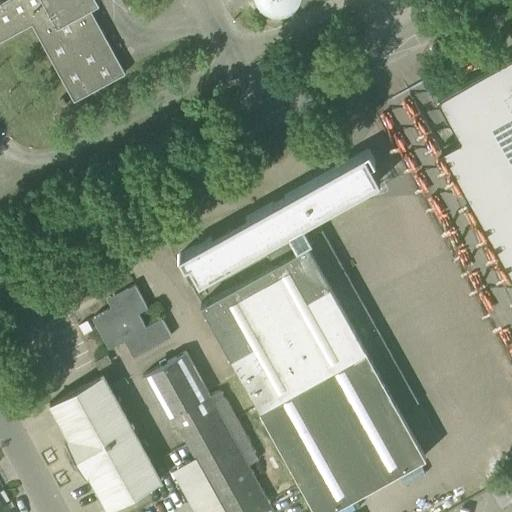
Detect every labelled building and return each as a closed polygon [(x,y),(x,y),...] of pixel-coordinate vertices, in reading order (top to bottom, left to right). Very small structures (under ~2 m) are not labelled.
[(125,72),(89,5),(97,0),(3,0),(1,1),(0,0),(0,40),(32,23),(74,100),(125,72)] [(256,0),(258,3),(265,9),(273,12),(282,12),(290,9),(296,3),(298,0),(256,0)] [(440,148),(511,278),(511,53),(436,96),(460,138),(440,148)] [(272,263),(201,303),(316,511),(321,511),(425,454),(421,447),(438,438),(315,215),(379,179),(364,152),(178,255),(184,266),(189,263),(198,281),(263,245),(272,263)] [(148,307),(144,301),(135,283),(118,292),(123,300),(92,317),(109,347),(124,339),(133,356),(171,335),(161,317),(146,326),(138,312),(148,307)] [(173,414),(195,455),(226,511),(259,511),(271,506),(186,351),(142,375),(166,418),(173,414)] [(68,461),(132,426),(103,373),(50,402),(69,437),(66,439),(65,439),(75,457),(68,461)] [(132,426),(68,461),(68,462),(75,458),(85,476),(86,475),(89,473),(108,508),(161,479),(132,426)]
